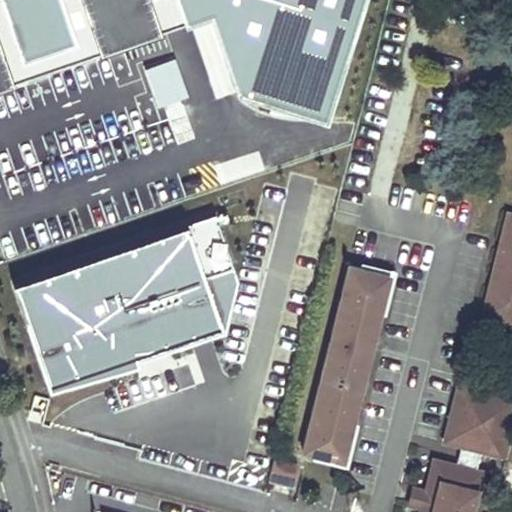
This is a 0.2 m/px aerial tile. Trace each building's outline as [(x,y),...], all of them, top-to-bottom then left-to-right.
[(0,0),(0,85),(11,82),(0,49),(0,0),(78,0),(97,53),(159,32),(148,0),(0,0)] [(229,212),(78,267),(104,354),(249,301),(229,212)] [(511,213),(508,213),(502,240),(511,242),(511,213)] [(511,242),(502,240),(499,251),(511,254),(511,242)] [(511,254),(499,251),(492,278),(511,283),(511,254)] [(349,264),(342,293),(381,302),(388,273),(349,264)] [(511,283),(492,278),(490,287),(511,293),(511,283)] [(511,293),(490,287),(483,315),(511,322),(511,293)] [(342,293),(340,302),(378,312),(381,302),(342,293)] [(340,302),(331,335),(370,344),(378,312),(340,302)] [(331,335),(329,343),(368,353),(370,344),(331,335)] [(329,343),(322,375),(360,384),(368,353),(329,343)] [(511,429),(511,378),(457,368),(442,443),(507,456),(511,429)] [(322,375),(319,385),(358,395),(360,384),(322,375)] [(319,385),(313,414),(351,423),(358,395),(319,385)] [(313,414),(310,422),(349,432),(351,423),(313,414)] [(310,422),(303,452),(342,461),(349,432),(310,422)] [(417,511),(431,511),(443,462),(431,458),(417,511)] [(469,468),(443,462),(431,511),(470,511),(482,463),(471,460),(469,468)] [(292,487),(297,468),(273,462),(268,482),(292,487)]
